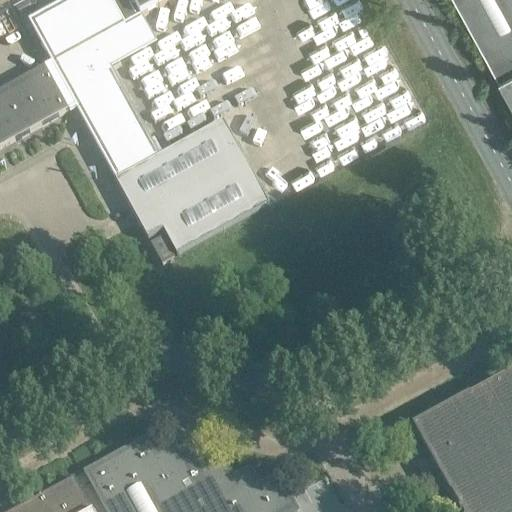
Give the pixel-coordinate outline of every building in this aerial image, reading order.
[(224,124),(160,159),(108,63),(152,39),(142,21),(179,0),(220,0),(223,4),(229,0),(71,0),(28,24),(51,66),(0,93),(0,150),(76,109),(148,241),(164,233),(178,258),(270,208),(224,124)] [(511,0),(455,0),(511,103),(511,0)] [(163,240),(151,246),(150,247),(162,268),(174,261),(163,240)] [(511,511),(511,376),(414,431),(459,511),(511,511)] [(146,440),(83,475),(102,511),(294,511),(276,478),(260,487),(250,471),(234,480),(224,463),(207,472),(198,455),(190,460),(185,451),(177,456),(172,448),(155,457),(146,440)] [(90,511),(73,480),(14,511),(90,511)]
